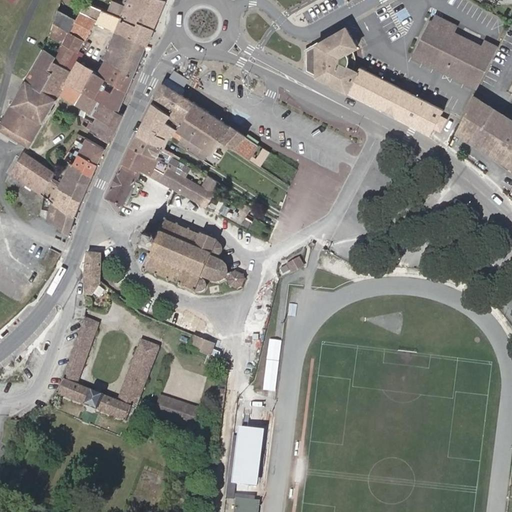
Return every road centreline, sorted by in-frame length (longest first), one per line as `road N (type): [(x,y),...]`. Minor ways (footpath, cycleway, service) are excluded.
road 1 (tertiary): [(142,94),(68,270),(0,352)]
road 2 (secondary): [(215,48),(374,122)]
road 3 (secondary): [(511,225),(458,173),(374,122)]
road 4 (secondary): [(374,122),(229,33)]
road 5 (tertiary): [(228,8),(260,1),(309,33),(371,0)]
